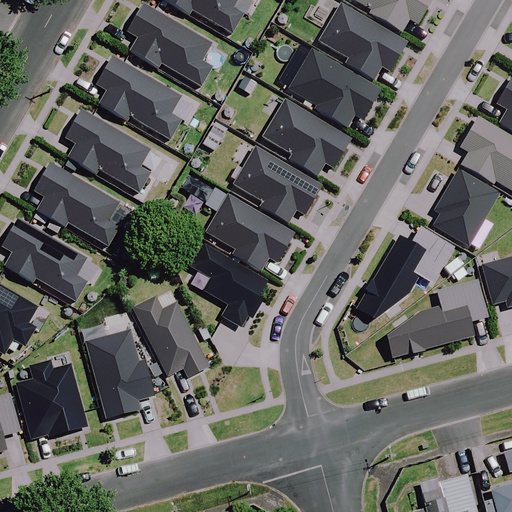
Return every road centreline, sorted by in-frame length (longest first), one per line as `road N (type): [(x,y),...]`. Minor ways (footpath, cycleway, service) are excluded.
road 1 (residential): [(490,0),(301,318),(296,358),(313,439)]
road 2 (residential): [(313,439),(39,511)]
road 3 (residential): [(511,389),(313,439)]
